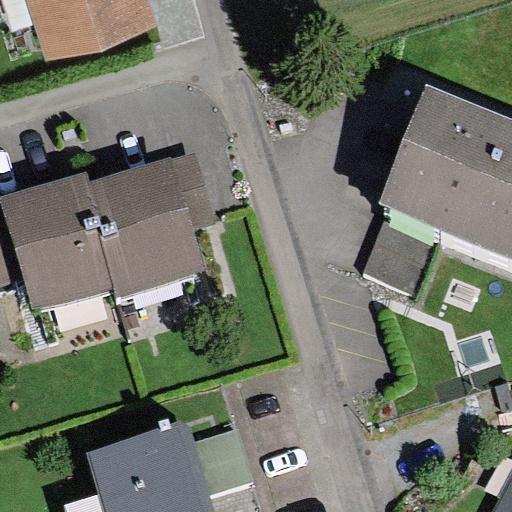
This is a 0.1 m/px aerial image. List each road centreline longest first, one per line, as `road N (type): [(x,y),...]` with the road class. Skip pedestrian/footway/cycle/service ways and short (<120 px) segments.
road 1 (residential): [(219,48),(361,511)]
road 2 (residential): [(0,113),(219,48)]
